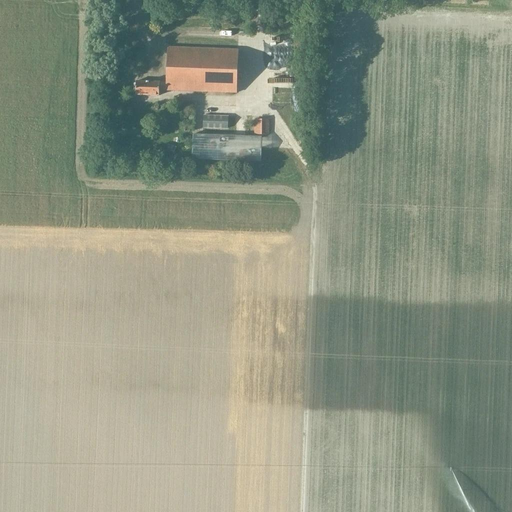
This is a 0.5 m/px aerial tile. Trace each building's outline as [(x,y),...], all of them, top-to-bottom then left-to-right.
[(269,40),(269,52),(286,52),(286,40),(269,40)] [(236,94),(237,49),(168,47),(166,81),(136,80),(136,95),(159,96),(159,91),(236,94)] [(203,128),(228,129),(228,116),(204,115),(203,128)] [(240,130),(240,119),(232,119),(232,129),(240,130)] [(254,135),(270,135),(270,119),(254,119),(254,135)] [(261,161),(262,136),(193,134),(192,159),(261,161)]
